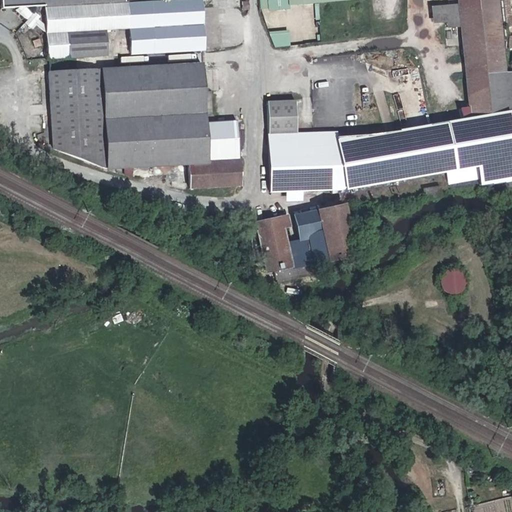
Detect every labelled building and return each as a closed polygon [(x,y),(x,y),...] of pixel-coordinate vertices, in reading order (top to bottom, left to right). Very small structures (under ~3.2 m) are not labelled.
[(14,5),(18,8),(133,6),(133,5),(132,0),(0,0),(0,1),(15,1),(14,5)] [(23,14),(29,18),(33,16),(45,27),(47,53),(104,48),(103,22),(125,21),(126,31),(117,31),(118,41),(127,40),(128,47),(201,41),(198,0),(132,0),(133,5),(133,6),(18,8),(23,14)] [(428,118),(327,127),(327,122),(289,125),(286,94),(258,96),(261,131),(255,183),(255,184),(333,187),(384,181),(433,171),(437,184),(444,184),(476,178),(478,183),(511,177),(511,105),(511,78),(500,78),(495,37),(491,0),(455,0),(455,3),(457,26),(464,105),(452,106),(452,116),(428,118)] [(280,0),(280,8),(283,8),(283,16),(292,15),(290,0),(280,0)] [(444,28),(457,26),(455,3),(428,5),(428,21),(442,21),(444,28)] [(272,33),(274,47),(292,45),(290,31),(272,33)] [(200,56),(98,63),(104,163),(184,157),(187,180),(237,176),(236,152),(204,154),(202,138),(209,137),(209,132),(203,132),(200,56)] [(104,163),(98,63),(47,66),(47,141),(104,163)] [(426,197),(427,197),(427,186),(420,187),(411,187),(412,198),(413,198),(426,197)] [(138,192),(129,190),(127,197),(137,199),(138,192)] [(349,251),(340,204),(294,213),(299,235),(300,239),(286,242),(285,239),(282,225),(290,223),(287,212),(258,218),(260,233),(265,231),(267,234),(266,238),(266,239),(262,245),(266,268),(276,267),(278,279),(317,271),(315,259),(337,255),(339,253),(349,251)] [(454,267),(452,267),(450,268),(449,270),(449,271),(449,273),(451,275),(452,275),(454,275),(456,275),(457,273),(458,272),(458,270),(457,268),(455,267),(454,267)] [(448,301),(450,302),(453,302),(456,302),(458,301),(461,300),(463,298),(464,296),(465,293),(465,290),(465,288),(464,285),(463,283),(461,281),(459,279),(456,278),(454,278),(451,278),(448,279),(446,280),(444,282),(443,285),(442,287),(441,290),(441,292),(442,295),(444,297),(446,299),(448,301)] [(454,348),(457,347),(460,344),(461,341),(462,337),(462,333),(460,330),(458,327),(454,325),(451,324),(447,324),(443,325),(440,328),(438,331),(437,334),(437,338),(438,342),(440,345),(443,347),(446,349),(450,349),(454,348)] [(488,330),(485,330),(482,331),(479,334),(478,337),(478,340),(480,343),(483,345),(487,346),(490,345),(492,342),(494,339),(493,335),(491,332),(488,330)] [(438,481),(448,478),(443,463),(433,467),(438,481)]
